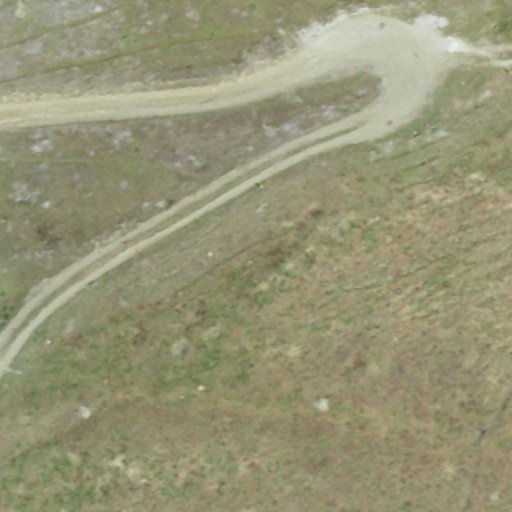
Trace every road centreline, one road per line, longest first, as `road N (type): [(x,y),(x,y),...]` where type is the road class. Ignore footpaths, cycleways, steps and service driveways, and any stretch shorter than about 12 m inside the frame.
road 1 (track): [(0,352),(26,316),(89,266),(270,158),(395,109),(410,81),(401,51)]
road 2 (track): [(401,51),(388,41),(358,39),(244,92),(0,116)]
